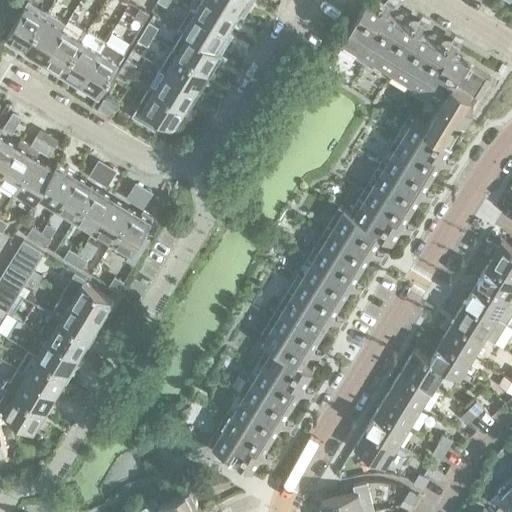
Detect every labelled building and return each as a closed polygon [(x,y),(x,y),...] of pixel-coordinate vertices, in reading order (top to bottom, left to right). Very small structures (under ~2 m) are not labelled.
[(27,0),(6,34),(26,46),(47,10),(30,0),(27,0)] [(200,0),(195,10),(226,28),(237,10),(220,0),(200,0)] [(390,238),(489,75),(365,0),(364,0),(339,42),(437,101),(425,120),(409,110),(349,209),(339,203),(258,337),(269,343),(209,441),(251,467),(312,367),(303,361),(381,232),(390,238)] [(220,0),(237,10),(244,14),(252,0),(220,0)] [(133,16),(143,22),(148,12),(139,7),(133,16)] [(190,7),(178,26),(182,29),(183,28),(214,47),(222,51),(233,33),(226,28),(195,10),(190,7)] [(26,46),(44,57),(63,27),(66,22),(47,10),(26,46)] [(44,57),(63,68),(86,29),(68,18),(66,22),(63,27),(44,57)] [(143,29),(153,35),(158,26),(149,21),(143,29)] [(63,68),(81,80),(106,39),(87,27),(86,29),(63,68)] [(182,29),(171,48),(207,70),(209,71),(222,51),(214,47),(183,28),(182,29)] [(137,39),(147,44),(153,35),(143,29),(137,39)] [(100,91),(119,61),(125,50),(106,39),(81,80),(100,91)] [(161,65),(196,87),(207,70),(171,48),(161,65)] [(120,66),(129,72),(135,63),(125,57),(120,66)] [(149,84),(185,106),(196,87),(161,65),(149,84)] [(114,75),(124,81),(129,72),(120,66),(114,75)] [(185,106),(149,84),(131,114),(154,127),(163,125),(166,120),(173,125),(185,106)] [(0,130),(0,171),(16,145),(0,135),(0,130),(2,127),(0,130)] [(0,171),(0,177),(16,187),(35,156),(16,145),(0,171)] [(16,187),(35,198),(35,199),(38,194),(38,193),(53,168),(35,156),(16,187)] [(57,160),(53,168),(38,193),(38,194),(58,205),(76,175),(77,173),(57,160)] [(75,216),(94,186),(76,175),(58,205),(75,216)] [(75,216),(93,227),(112,197),(94,186),(75,216)] [(112,239),(131,208),(112,197),(93,227),(112,239)] [(139,213),(131,208),(112,239),(130,249),(125,257),(134,263),(150,237),(142,233),(153,215),(143,208),(139,213)] [(26,233),(36,239),(41,230),(32,224),(26,233)] [(44,244),(50,235),(41,230),(36,239),(44,244)] [(18,245),(9,260),(18,266),(29,273),(30,274),(43,251),(22,239),(18,245)] [(511,245),(502,240),(498,246),(494,244),(487,256),(491,258),(490,260),(511,273),(511,245)] [(63,256),(72,262),(78,252),(69,246),(63,256)] [(87,258),(78,252),(72,262),(81,267),(87,258)] [(18,266),(9,260),(0,274),(0,280),(18,291),(24,282),(29,273),(18,266)] [(478,279),(508,298),(511,290),(511,273),(490,260),(478,279)] [(113,298),(83,279),(85,276),(75,270),(61,293),(101,317),(113,298)] [(118,289),(123,280),(114,274),(109,284),(118,289)] [(478,279),(467,297),(507,321),(511,312),(511,300),(508,298),(478,279)] [(0,306),(6,310),(12,300),(18,291),(0,280),(0,306)] [(90,335),(101,317),(61,293),(51,311),(90,335)] [(484,337),(484,336),(494,342),(507,321),(467,297),(454,318),(484,337)] [(48,335),(79,354),(90,335),(51,311),(39,331),(48,336),(48,335)] [(472,355),(484,337),(454,318),(442,338),(472,355)] [(68,372),(79,354),(48,335),(48,336),(37,353),(37,354),(68,372)] [(459,376),(472,355),(442,338),(431,356),(430,357),(445,366),(444,367),(459,376)] [(433,385),(444,367),(445,366),(430,357),(431,356),(416,347),(403,367),(433,385)] [(17,367),(56,391),(68,372),(37,354),(37,353),(29,348),(17,367)] [(2,383),(45,409),(56,391),(17,367),(10,379),(6,377),(2,383)] [(391,386),(421,405),(433,385),(403,367),(391,386)] [(33,429),(45,409),(2,383),(0,386),(0,389),(3,391),(0,396),(0,408),(3,410),(33,429)] [(409,424),(421,405),(391,386),(379,406),(409,424)] [(476,399),(468,406),(476,414),(484,407),(476,399)] [(398,444),(409,424),(379,406),(368,425),(398,444)] [(468,421),(476,414),(468,406),(461,413),(468,421)] [(386,463),(398,444),(368,425),(356,445),(386,463)] [(438,442),(447,447),(452,439),(443,433),(438,442)] [(441,457),(447,447),(438,442),(432,451),(441,457)] [(422,486),(428,478),(419,472),(414,481),(422,486)] [(511,476),(508,480),(509,484),(511,486),(503,494),(511,502),(511,476)] [(321,500),(324,511),(365,511),(374,510),(375,510),(368,480),(353,484),(355,492),(321,500)] [(195,511),(200,509),(190,488),(178,494),(174,484),(158,492),(163,501),(161,502),(165,511),(195,511)] [(413,502),(419,493),(410,488),(404,497),(413,502)]
